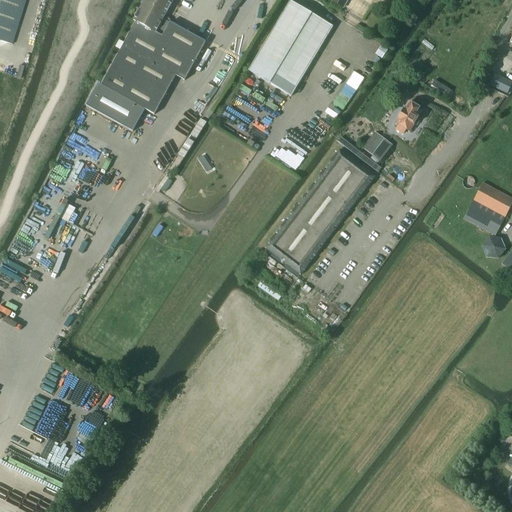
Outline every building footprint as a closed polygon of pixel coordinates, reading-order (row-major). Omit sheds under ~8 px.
[(0,0),(0,40),(12,45),(25,0),(0,0)] [(163,19),(173,0),(145,0),(140,9),(134,21),(136,22),(101,86),(98,84),(86,106),(90,108),(133,132),(145,110),(154,115),(176,76),(184,81),(195,61),(205,43),(206,42),(170,22),(163,19)] [(248,71),(291,97),(333,27),(290,2),(248,71)] [(382,46),(377,55),(382,59),(388,50),(382,46)] [(511,84),(497,76),(491,87),(509,96),(511,90),(511,84)] [(419,109),(419,108),(408,102),(396,124),(395,127),(404,133),(406,129),(410,131),(418,118),(422,111),(419,109)] [(393,148),(375,134),(363,149),(382,163),(393,148)] [(340,138),(337,141),(378,173),(381,169),(340,138)] [(265,248),(300,275),(375,177),(339,150),(265,248)] [(511,199),(482,183),(463,219),(495,236),(511,204),(511,199)] [(511,250),(501,264),(511,272),(511,250)] [(31,511),(11,500),(3,511),(31,511)]
